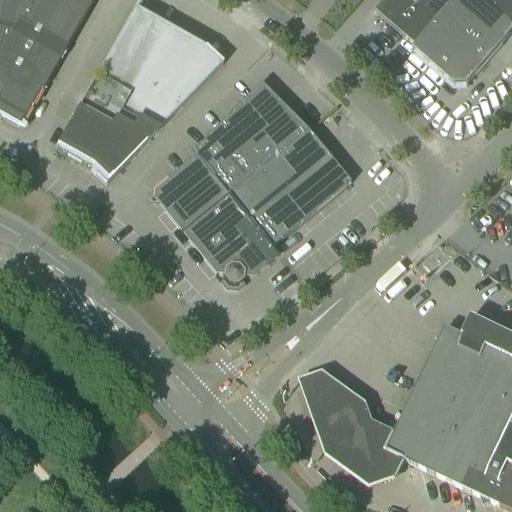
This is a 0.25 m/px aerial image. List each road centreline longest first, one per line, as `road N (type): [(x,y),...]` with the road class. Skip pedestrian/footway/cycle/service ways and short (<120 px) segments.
road 1 (unclassified): [(452,191),(244,0)]
road 2 (tertiary): [(203,397),(74,267),(0,220)]
road 3 (tertiary): [(0,265),(95,338),(176,425)]
road 4 (unknown): [(138,0),(37,150),(26,155),(0,145)]
road 5 (unclassified): [(302,334),(452,191)]
